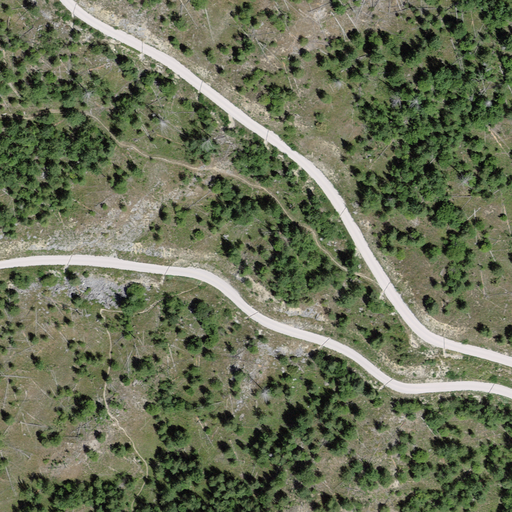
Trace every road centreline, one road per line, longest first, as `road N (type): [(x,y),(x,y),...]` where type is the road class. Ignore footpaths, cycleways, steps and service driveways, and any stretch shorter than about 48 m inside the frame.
road 1 (track): [(511,399),(479,387),(401,390),(336,348),(271,329),(212,281),(64,261),(0,265)]
road 2 (track): [(376,278),(298,161),(161,61),(58,0)]
road 3 (track): [(138,511),(135,463),(111,403),(109,347),(117,320),(188,276)]
road 4 (track): [(511,366),(418,334),(376,278)]
